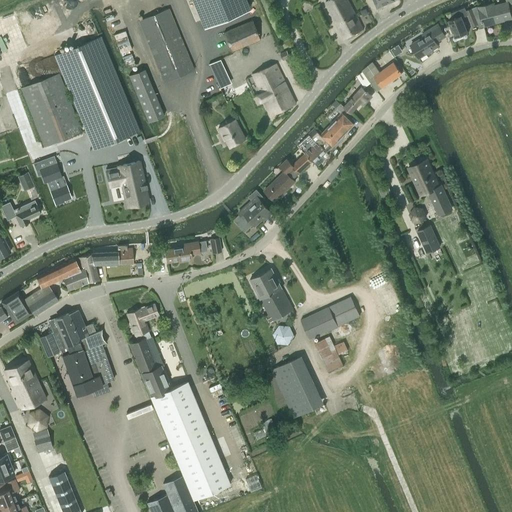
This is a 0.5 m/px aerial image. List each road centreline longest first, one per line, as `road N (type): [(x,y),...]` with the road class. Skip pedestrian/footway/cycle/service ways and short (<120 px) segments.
road 1 (residential): [(0,343),(75,297),(213,268),(257,248),(407,86),(458,54),(511,43)]
road 2 (unclassified): [(0,275),(61,239),(162,220),(222,193),(357,45),(428,0)]
road 3 (track): [(313,303),(354,288),(371,319),(355,369),(415,511)]
road 4 (track): [(355,369),(348,385),(330,394),(298,332),(301,309),(313,303)]
road 5 (track): [(123,0),(6,49),(0,35)]
